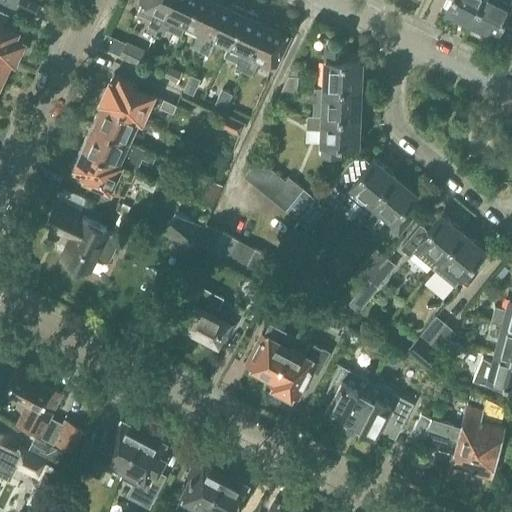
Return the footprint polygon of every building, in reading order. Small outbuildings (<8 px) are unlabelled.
[(18,0),(16,7),(35,16),(40,5),(28,0),(18,0)] [(149,26),(157,29),(170,0),(142,0),(141,3),(137,12),(151,19),(148,25),(149,26)] [(170,0),(157,29),(165,33),(167,28),(168,28),(181,34),(186,23),(196,0),(170,0)] [(191,46),(200,50),(222,2),(217,0),(196,0),(186,23),(199,30),(191,46)] [(482,0),(450,0),(446,8),(471,22),(482,0)] [(511,0),(482,0),(471,22),(496,34),(511,0)] [(222,2),(200,50),(208,54),(216,37),(229,44),(244,12),(222,2)] [(0,52),(11,57),(10,60),(14,62),(26,35),(4,24),(9,13),(0,8),(0,52)] [(235,66),(243,70),(265,22),(244,12),(229,44),(243,50),(235,66)] [(289,33),(265,22),(243,70),(252,74),(260,58),(274,64),(289,33)] [(126,42),(120,54),(140,64),(146,51),(126,42)] [(325,59),(324,87),(361,88),(362,61),(344,60),(344,46),(326,46),(325,59)] [(0,80),(1,81),(10,60),(11,57),(0,52),(0,80)] [(162,75),(178,82),(182,71),(167,64),(162,75)] [(190,74),(184,87),(183,89),(193,93),(199,78),(190,74)] [(105,102),(137,117),(141,119),(153,94),(113,75),(101,101),(105,102)] [(288,75),(283,86),(298,86),(298,76),(288,75)] [(281,95),(297,96),(298,86),(283,86),(281,90),(281,95)] [(213,103),(224,108),(231,92),(220,87),(213,103)] [(324,87),(314,87),(313,114),(323,115),(360,116),(361,88),(324,87)] [(160,107),(173,113),(177,104),(164,98),(160,107)] [(127,140),(131,141),(141,119),(137,117),(105,102),(94,125),(127,140)] [(245,122),(223,113),(217,124),(239,134),(245,122)] [(323,115),(313,114),(308,114),(308,115),(307,115),(307,128),(322,128),(321,143),(323,143),(322,155),(340,155),(341,144),(358,145),(360,116),(323,115)] [(94,125),(84,147),(117,162),(123,166),(133,170),(134,171),(141,156),(153,162),(157,153),(131,141),(127,140),(94,125)] [(73,172),(122,194),(133,170),(123,166),(117,162),(84,147),(73,172)] [(219,178),(228,157),(210,149),(200,169),(219,178)] [(358,209),(360,218),(372,203),(396,175),(374,158),(371,162),(361,154),(350,161),(318,199),(304,188),(286,210),(306,227),(311,225),(323,210),(324,206),(336,205),(340,200),(347,200),(358,209)] [(257,187),(271,198),(286,180),(272,169),(257,187)] [(396,175),(372,203),(360,218),(371,227),(379,217),(400,234),(415,216),(406,208),(418,193),(396,175)] [(289,176),(286,180),(271,198),(286,210),(304,188),(289,176)] [(211,188),(204,202),(211,206),(218,191),(211,188)] [(118,201),(115,208),(127,213),(130,206),(118,201)] [(61,241),(63,242),(72,246),(66,258),(88,268),(96,251),(109,257),(118,238),(105,232),(107,228),(56,203),(46,223),(65,232),(61,241)] [(203,223),(176,211),(160,231),(192,245),(203,223)] [(443,213),(429,229),(421,223),(401,247),(410,255),(414,251),(435,269),(442,260),(465,232),(443,213)] [(238,239),(221,230),(209,253),(226,262),(238,239)] [(465,232),(442,260),(463,277),(486,249),(465,232)] [(169,247),(184,254),(189,245),(173,237),(169,247)] [(238,239),(226,262),(243,270),(255,248),(238,239)] [(358,270),(368,279),(387,256),(376,247),(358,270)] [(273,257),(255,248),(243,270),(262,279),(273,257)] [(396,264),(387,256),(368,279),(377,286),(396,264)] [(282,262),(273,257),(262,279),(271,284),(282,262)] [(261,280),(251,299),(263,306),(273,287),(261,280)] [(234,324),(215,314),(224,297),(203,286),(183,324),(221,344),(227,332),(230,334),(234,324)] [(273,287),(263,306),(273,311),(282,292),(273,287)] [(503,325),(511,326),(511,297),(508,308),(495,305),(491,321),(503,324),(503,325)] [(312,307),(308,315),(318,320),(322,312),(312,307)] [(417,337),(428,346),(447,323),(436,314),(417,337)] [(499,340),(496,351),(511,355),(511,326),(503,325),(503,324),(491,321),(487,336),(499,340)] [(456,331),(447,323),(428,346),(438,353),(456,331)] [(274,382),(292,347),(297,337),(271,324),(250,366),(261,372),(260,375),(272,381),(274,382)] [(368,336),(362,347),(373,352),(379,341),(368,336)] [(438,353),(428,346),(417,337),(410,346),(430,363),(438,353)] [(274,382),(272,381),(271,384),(297,397),(318,356),(307,351),(306,354),(292,347),(274,382)] [(501,389),(503,382),(511,384),(511,355),(496,351),(493,362),(484,356),(472,379),(485,383),(503,391),(503,390),(501,389)] [(357,421),(377,383),(340,363),(322,400),(329,403),(325,410),(341,419),(342,418),(346,420),(346,422),(347,424),(349,425),(351,426),(353,425),(354,425),(355,425),(357,421)] [(5,389),(27,400),(15,423),(54,443),(55,442),(73,451),(85,428),(65,417),(62,422),(52,416),(64,392),(52,386),(52,385),(39,378),(40,375),(18,364),(5,389)] [(357,421),(355,425),(358,427),(358,428),(374,436),(378,429),(395,438),(413,402),(377,383),(357,421)] [(432,416),(429,425),(436,428),(450,436),(497,448),(503,424),(480,417),(483,408),(467,403),(461,425),(453,423),(454,422),(432,416)] [(410,433),(420,438),(432,417),(421,412),(410,433)] [(105,466),(120,474),(144,430),(119,416),(114,426),(109,427),(101,442),(105,444),(90,472),(99,477),(105,466)] [(450,436),(436,428),(429,425),(422,442),(455,451),(449,473),(464,477),(466,467),(490,473),(497,448),(450,436)] [(144,430),(120,474),(133,481),(126,494),(150,506),(167,474),(159,469),(166,457),(164,451),(168,442),(144,430)] [(0,456),(10,461),(9,464),(39,478),(38,480),(40,481),(42,482),(43,484),(45,487),(45,490),(45,492),(44,494),(47,496),(67,459),(61,455),(63,451),(35,437),(28,449),(18,444),(14,453),(13,452),(18,442),(17,441),(0,432),(0,456)] [(194,511),(204,511),(207,508),(226,472),(200,458),(189,478),(190,479),(176,507),(186,511),(193,511),(194,511)] [(429,480),(410,470),(404,481),(423,491),(429,480)] [(226,472),(207,508),(213,511),(234,511),(239,504),(240,505),(251,484),(226,472)] [(300,511),(279,501),(272,511),(300,511)] [(46,511),(62,511),(63,510),(51,503),(46,511)]
